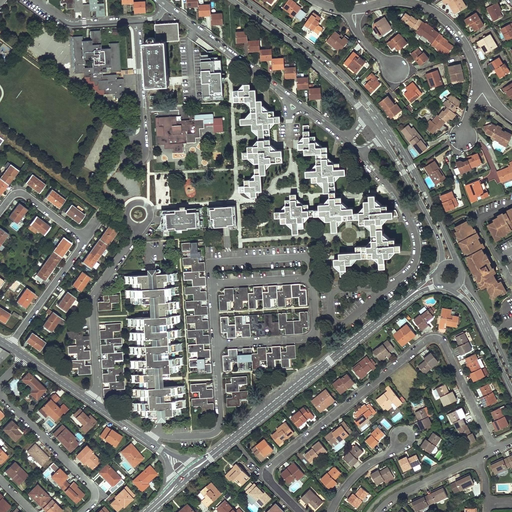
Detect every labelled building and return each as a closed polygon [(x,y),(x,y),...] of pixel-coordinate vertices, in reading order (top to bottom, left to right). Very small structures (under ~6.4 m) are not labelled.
[(74,9),(73,0),(59,0),(59,4),(65,4),(66,9),(74,9)] [(89,17),(89,11),(88,3),(80,4),(79,0),(73,0),(74,9),(74,12),(80,12),(80,17),(89,17)] [(95,17),(104,16),(103,2),(94,3),(93,0),(88,0),(88,3),(89,11),(94,11),(95,17)] [(199,15),(211,15),(211,13),(210,3),(204,4),(203,0),(198,0),(199,6),(199,15)] [(296,4),(290,0),(289,0),(283,9),(295,18),(301,10),(295,6),(296,4)] [(442,0),(445,5),(449,2),(451,6),(450,7),(453,11),(454,11),(456,13),(466,7),(461,0),(442,0)] [(145,12),(145,1),(133,2),(134,4),(134,12),(145,12)] [(501,11),(496,1),(486,7),(493,20),(501,16),(499,12),(501,11)] [(212,24),(223,24),(223,12),(211,13),(211,15),(212,24)] [(484,25),(476,12),(464,19),(467,24),(468,23),(470,27),(472,26),(474,30),(484,25)] [(321,19),(313,13),(302,29),(306,32),(308,29),(309,29),(310,28),(318,34),(322,29),(318,26),(320,23),(318,22),(321,19)] [(405,14),(399,22),(404,26),(405,25),(412,29),(413,28),(417,31),(423,23),(419,20),(417,22),(411,17),(410,18),(405,14)] [(392,29),(385,18),(375,24),(374,29),(377,34),(378,33),(380,36),(392,29)] [(511,24),(511,22),(500,28),(506,40),(511,36),(511,24)] [(145,42),(148,87),(169,85),(168,70),(166,70),(164,42),(178,41),(177,23),(155,24),(157,42),(145,42)] [(423,23),(417,31),(416,33),(421,36),(422,35),(428,40),(428,41),(432,44),(439,35),(433,31),(435,28),(428,23),(427,26),(423,23)] [(100,30),(91,31),(91,40),(83,41),(83,36),(73,36),(75,73),(84,72),(85,76),(89,76),(89,81),(94,81),(94,85),(99,85),(99,89),(103,89),(104,93),(115,93),(115,97),(125,97),(124,78),(117,79),(117,74),(103,75),(103,66),(112,66),(112,70),(120,70),(119,43),(110,44),(110,48),(101,49),(100,30)] [(248,43),(248,41),(248,32),(236,32),(237,44),(248,43)] [(340,38),(335,33),(327,43),(336,51),(339,48),(342,50),(349,42),(345,38),(341,41),(339,39),(340,38)] [(497,46),(489,34),(477,41),(484,54),(497,46)] [(387,44),(392,50),(397,46),(400,50),(407,45),(400,36),(398,35),(387,44)] [(439,35),(432,44),(431,45),(443,54),(443,53),(447,56),(453,48),(445,42),(446,41),(442,38),(439,35)] [(261,53),(261,51),(260,41),(248,41),(248,43),(249,53),(261,53)] [(429,60),(424,53),(422,54),(418,49),(411,55),(415,60),(416,60),(421,66),(429,60)] [(261,63),(273,62),(273,60),(272,51),(261,51),(261,53),(261,63)] [(356,73),(365,63),(353,52),(344,63),(356,73)] [(208,54),(201,55),(202,72),(199,73),(199,80),(202,80),(204,100),(224,99),(222,82),(225,82),(225,73),(222,73),(221,60),(218,60),(218,57),(208,58),(208,54)] [(502,64),(498,57),(487,63),(492,70),(493,70),(498,78),(509,72),(503,63),(502,64)] [(285,71),(285,70),(285,60),(273,60),(273,62),(273,72),(285,71)] [(464,82),(460,64),(448,67),(452,84),(464,82)] [(286,81),(298,80),(298,79),(297,69),(285,70),(285,71),(286,81)] [(443,84),(438,70),(426,74),(429,82),(432,82),(434,88),(443,84)] [(376,75),(373,72),(366,79),(369,81),(364,86),(373,94),(381,86),(374,77),(376,75)] [(310,91),(310,90),(309,79),(298,79),(298,80),(298,91),(310,91)] [(511,81),(503,87),(508,96),(510,95),(511,97),(511,81)] [(240,90),(234,91),(235,102),(245,101),(252,107),(252,112),(247,118),(241,118),(242,124),(253,124),(253,128),(259,134),(259,140),(255,146),(249,146),(249,152),(243,152),(244,157),(249,157),(255,162),(261,162),(261,168),(256,169),(256,174),(250,180),(245,180),(245,186),(240,187),(240,192),(245,192),(251,197),(257,197),(257,191),(262,191),(261,174),(267,173),(267,167),(271,162),(283,161),(282,150),(277,150),(271,144),(270,127),(274,122),(280,122),(280,116),(275,116),(274,111),(269,111),(263,105),(263,100),(257,100),(256,89),(251,90),(250,84),(245,85),(240,90)] [(404,95),(411,103),(422,94),(414,84),(406,91),(408,92),(404,95)] [(322,100),(321,89),(310,90),(310,91),(311,101),(322,100)] [(447,107),(455,114),(458,110),(455,108),(457,105),(459,107),(461,103),(451,95),(447,97),(450,99),(447,102),(444,105),(447,107)] [(395,105),(388,96),(380,102),(391,118),(401,110),(396,104),(395,105)] [(447,107),(439,116),(446,122),(448,123),(451,119),(452,120),(456,115),(455,114),(447,107)] [(177,117),(159,118),(160,127),(164,127),(165,136),(160,136),(161,145),(165,145),(166,150),(174,149),(175,153),(184,153),(184,143),(197,143),(197,138),(201,138),(201,129),(205,129),(205,126),(214,126),(215,133),(224,132),(223,118),(214,119),(214,114),(191,116),(191,120),(178,121),(177,117)] [(439,116),(438,115),(433,122),(431,120),(425,127),(433,134),(438,128),(439,130),(446,122),(439,116)] [(497,125),(496,126),(490,123),(489,125),(483,127),(485,132),(495,138),(495,139),(499,142),(498,143),(506,146),(511,134),(501,129),(502,127),(497,125)] [(411,129),(408,125),(401,131),(406,136),(405,137),(413,146),(412,147),(415,150),(416,149),(420,154),(429,147),(413,128),(411,129)] [(309,126),(304,126),(304,137),(299,143),(299,148),(305,148),(305,153),(316,153),(317,164),(311,170),(306,171),(307,176),(312,176),(312,181),(318,181),(324,186),(325,192),(336,191),(335,180),(340,174),(346,174),(345,168),(340,169),(339,163),(333,163),(328,159),(327,147),(321,147),(316,143),(315,137),(310,137),(309,126)] [(474,158),(468,160),(471,169),(483,164),(478,153),(473,156),(474,158)] [(445,178),(432,159),(423,165),(436,185),(445,178)] [(471,169),(468,160),(462,162),(459,161),(456,162),(461,173),(471,169)] [(511,161),(509,163),(510,166),(496,172),(500,182),(511,177),(511,161)] [(115,166),(109,163),(104,172),(111,175),(115,166)] [(10,164),(0,177),(0,194),(18,170),(10,164)] [(45,185),(31,174),(25,183),(39,193),(45,185)] [(482,185),(480,180),(466,185),(471,199),(488,193),(484,184),(482,185)] [(58,208),(65,200),(51,189),(45,197),(58,208)] [(446,211),(458,206),(452,192),(441,196),(444,203),(443,203),(446,211)] [(309,216),(308,205),(303,205),(297,199),(297,194),(291,195),(291,200),(286,200),(286,212),(275,212),(275,218),(281,218),(281,223),(286,223),(293,228),(293,234),(299,233),(299,228),(304,227),(304,216),(309,216)] [(341,270),(341,276),(347,275),(346,264),(351,264),(357,258),(372,257),(380,262),(380,268),(385,267),(385,256),(390,256),(395,250),(401,249),(401,244),(395,244),(395,239),(391,239),(383,232),(383,223),(389,216),(394,216),(393,211),(388,211),(387,206),(382,206),(376,202),(375,195),(370,195),(370,201),(365,201),(365,207),(360,213),(360,223),(365,223),(372,229),(373,245),(356,246),(356,252),(340,253),(340,259),(334,259),(335,265),(341,270)] [(342,203),(342,197),(336,197),(331,198),(326,203),(320,204),(320,209),(314,210),(315,215),(319,215),(326,220),(332,220),(333,231),(338,231),(338,220),(354,218),(354,213),(353,208),(348,208),(342,203)] [(19,203),(8,217),(17,223),(27,210),(19,203)] [(84,215),(71,204),(65,212),(78,223),(84,215)] [(182,231),(182,228),(204,227),(203,220),(201,220),(200,214),(203,214),(203,207),(187,207),(187,205),(182,205),(182,208),(162,209),(162,215),(162,219),(161,222),(156,229),(177,228),(177,231),(182,231)] [(210,226),(229,225),(229,229),(237,229),(236,205),(209,207),(209,214),(212,213),(212,219),(210,219),(210,226)] [(511,208),(507,210),(508,212),(503,215),(502,213),(498,215),(499,217),(493,220),(494,222),(488,225),(496,240),(500,238),(499,236),(501,235),(502,237),(507,234),(506,233),(511,229),(511,208)] [(36,216),(30,225),(44,235),(50,226),(36,216)] [(469,225),(466,221),(455,227),(457,231),(455,232),(458,238),(456,239),(461,248),(463,247),(464,249),(462,250),(465,255),(466,254),(468,256),(466,257),(469,262),(467,263),(472,272),(474,271),(475,274),(474,275),(476,279),(477,278),(480,284),(478,285),(480,289),(486,286),(491,295),(490,298),(493,299),(494,296),(502,292),(504,294),(507,293),(501,282),(498,283),(493,273),(496,272),(494,268),(493,269),(489,263),(491,262),(486,253),(484,254),(482,249),(485,247),(483,243),(481,244),(476,234),(477,233),(475,229),(473,230),(470,224),(469,225)] [(118,230),(110,224),(82,262),(91,268),(118,230)] [(72,243),(63,237),(33,277),(40,282),(42,279),(44,281),(72,243)] [(190,249),(191,258),(199,257),(204,257),(204,247),(198,247),(198,242),(182,243),(183,249),(190,249)] [(191,264),(192,272),(200,272),(205,271),(205,262),(199,262),(199,257),(191,258),(183,258),(184,264),(191,264)] [(90,277),(82,271),(72,285),(80,292),(90,277)] [(192,279),(193,287),(201,286),(206,286),(205,276),(200,277),(200,272),(192,272),(184,273),(184,279),(192,279)] [(141,408),(142,417),(177,415),(176,406),(185,406),(185,400),(176,400),(176,392),(184,391),(184,386),(154,388),(153,373),(160,373),(161,378),(166,377),(166,372),(174,372),(174,364),(183,363),(182,357),(174,358),(173,350),(182,349),(181,343),(173,344),(172,336),(181,335),(181,329),(172,329),(171,322),(180,321),(180,315),(171,315),(171,308),(179,307),(179,301),(170,301),(170,293),(179,293),(178,287),(169,287),(169,279),(178,279),(177,273),(124,276),(124,281),(133,281),(134,289),(125,290),(125,295),(134,295),(135,304),(156,302),(157,316),(127,318),(127,325),(136,324),(136,332),(128,332),(128,339),(137,338),(137,346),(129,347),(129,353),(138,352),(138,360),(130,361),(130,367),(139,366),(139,374),(130,375),(131,381),(140,380),(140,389),(131,389),(132,395),(141,394),(141,402),(132,403),(133,409),(141,408)] [(14,280),(10,289),(15,292),(19,283),(14,280)] [(291,285),(292,298),(299,298),(299,305),(307,305),(306,289),(301,289),(301,284),(291,285)] [(263,291),(263,300),(264,307),(272,307),(271,300),(278,299),(277,290),(277,285),(267,286),(267,291),(263,291)] [(282,290),(277,290),(278,299),(278,306),(286,306),(285,299),(292,298),(291,285),(281,285),(282,290)] [(194,301),(202,301),(207,300),(206,291),(201,291),(201,286),(193,287),(185,287),(185,293),(193,293),(194,301)] [(253,292),(248,292),(249,301),(249,308),(257,308),(256,300),(263,300),(263,291),(263,286),(253,287),(253,292)] [(35,293),(26,287),(16,302),(25,307),(35,293)] [(234,293),(234,301),(235,309),(242,309),(242,301),(249,301),(248,292),(248,287),(238,288),(239,293),(234,293)] [(219,294),(220,310),(231,310),(231,302),(234,301),(234,293),(233,288),(224,289),(225,294),(219,294)] [(76,297),(67,291),(57,305),(66,311),(76,297)] [(98,301),(98,311),(112,310),(112,304),(120,303),(119,295),(102,296),(103,301),(98,301)] [(194,309),(195,316),(203,315),(208,315),(207,305),(202,306),(202,301),(194,301),(186,302),(186,310),(194,309)] [(437,308),(435,305),(433,307),(432,307),(430,309),(429,308),(415,319),(423,329),(430,324),(429,322),(435,318),(435,315),(433,313),(436,311),(435,310),(437,308)] [(10,314),(0,306),(0,319),(5,322),(10,314)] [(455,312),(443,309),(439,328),(444,328),(444,324),(456,326),(458,317),(454,316),(455,312)] [(61,318),(53,312),(42,326),(51,332),(61,318)] [(299,320),(294,320),(295,334),(303,333),(303,328),(309,327),(308,312),(298,313),(299,320)] [(279,321),(280,329),(285,329),(285,334),(295,334),(294,320),(287,321),(286,313),(279,314),(279,321)] [(264,315),(265,322),(265,330),(271,330),(271,335),(280,335),(280,329),(279,321),(273,322),(272,314),(264,315)] [(196,330),(204,330),(209,330),(208,320),(203,320),(203,315),(195,316),(187,316),(187,322),(195,322),(196,330)] [(250,316),(250,323),(251,331),(256,331),(256,336),(266,336),(265,330),(265,322),(258,323),(258,315),(250,316)] [(235,317),(236,324),(236,332),(242,332),(242,337),(251,337),(251,331),(250,323),(246,323),(245,316),(235,317)] [(228,317),(221,318),(222,333),(227,333),(227,338),(237,338),(236,332),(236,324),(229,324),(228,317)] [(417,334),(408,323),(395,334),(403,343),(409,339),(410,339),(417,334)] [(100,339),(105,339),(114,339),(113,332),(121,332),(121,324),(105,325),(105,330),(99,330),(100,339)] [(196,338),(197,345),(205,344),(210,344),(209,334),(204,335),(204,330),(196,330),(188,331),(188,338),(196,338)] [(82,331),(66,332),(67,339),(74,339),(74,346),(83,345),(89,345),(88,336),(82,336),(82,331)] [(46,342),(31,332),(25,340),(40,351),(46,342)] [(473,350),(465,334),(457,338),(461,346),(459,348),(462,355),(473,350)] [(101,354),(106,354),(115,353),(114,348),(122,348),(122,338),(114,339),(105,339),(106,344),(100,344),(101,354)] [(395,347),(389,339),(375,351),(382,360),(387,356),(385,354),(386,353),(389,356),(393,353),(391,351),(395,347)] [(198,359),(206,359),(211,358),(210,349),(205,349),(205,344),(197,345),(189,345),(189,353),(197,352),(198,359)] [(83,345),(74,346),(67,346),(68,354),(75,353),(75,360),(84,360),(90,359),(89,350),(83,350),(83,345)] [(286,351),(281,352),(282,360),(282,368),(292,367),(291,360),(296,360),(295,345),(286,346),(286,351)] [(272,352),(266,352),(267,361),(267,369),(276,368),(276,361),(282,360),(281,352),(281,346),(271,347),(272,352)] [(257,353),(252,353),(253,362),(253,370),(261,369),(260,362),(267,361),(266,352),(266,347),(257,348),(257,353)] [(0,348),(0,364),(10,354),(0,348)] [(243,354),(238,354),(238,363),(239,370),(249,370),(248,362),(253,362),(252,353),(252,348),(242,349),(243,354)] [(223,355),(224,371),(234,371),(234,363),(238,363),(238,354),(237,349),(228,350),(228,355),(223,355)] [(116,368),(115,362),(123,361),(123,353),(115,353),(106,354),(107,359),(101,359),(102,369),(107,368),(116,368)] [(438,362),(431,353),(424,359),(426,361),(419,366),(425,373),(438,362)] [(371,359),(369,355),(354,367),(363,378),(368,374),(366,372),(373,367),(374,369),(377,366),(376,364),(378,363),(373,357),(371,359)] [(199,374),(212,373),(211,363),(206,363),(206,359),(198,359),(189,360),(190,368),(199,367),(199,374)] [(84,360),(75,360),(69,361),(69,368),(76,368),(77,374),(91,374),(90,364),(84,364),(84,360)] [(475,382),(485,377),(477,360),(469,364),(473,373),(471,374),(475,382)] [(108,383),(116,382),(116,376),(124,375),(123,368),(116,368),(107,368),(107,373),(102,374),(102,383),(108,383)] [(45,390),(28,373),(22,379),(33,389),(29,392),(36,399),(45,390)] [(356,382),(349,373),(343,378),(342,377),(335,383),(341,391),(348,385),(349,387),(356,382)] [(247,376),(231,377),(231,383),(226,383),(227,392),(232,392),(241,391),(241,384),(248,384),(247,376)] [(125,390),(124,382),(116,382),(108,383),(108,388),(103,388),(103,397),(117,397),(117,390),(125,390)] [(485,405),(498,399),(494,390),(493,391),(489,382),(480,387),(484,395),(481,396),(485,405)] [(207,384),(191,385),(191,393),(200,392),(200,399),(208,399),(213,398),(212,389),(208,389),(207,384)] [(449,393),(445,384),(436,389),(444,406),(457,400),(452,391),(449,393)] [(388,391),(377,401),(386,412),(390,408),(393,411),(403,403),(388,386),(386,388),(388,391)] [(336,399),(327,389),(326,390),(326,391),(321,395),(320,394),(313,400),(322,411),(336,399)] [(241,391),(232,392),(232,397),(227,397),(228,407),(242,406),(241,399),(248,398),(248,391),(241,391)] [(24,398),(30,403),(34,398),(28,393),(24,398)] [(59,399),(55,394),(39,410),(46,417),(48,414),(55,421),(63,412),(64,413),(68,409),(63,404),(59,408),(54,403),(59,399)] [(208,399),(200,399),(192,400),(192,407),(201,407),(201,414),(214,413),(214,403),(209,403),(208,399)] [(370,404),(367,406),(366,404),(359,410),(359,411),(356,414),(357,415),(355,417),(357,419),(355,421),(359,426),(368,418),(367,417),(372,413),(373,414),(377,412),(370,404)] [(497,430),(510,423),(503,409),(507,408),(505,404),(492,411),(496,419),(492,421),(497,430)] [(316,415),(309,408),(308,409),(305,406),(292,416),(299,426),(311,416),(312,418),(316,415)] [(432,425),(424,408),(416,412),(420,421),(417,422),(421,430),(432,425)] [(88,417),(79,409),(73,415),(88,429),(96,421),(89,415),(88,417)] [(459,429),(466,426),(462,419),(461,419),(457,411),(449,415),(454,425),(455,424),(458,430),(459,429)] [(399,412),(392,418),(395,422),(402,416),(399,412)] [(11,421),(3,429),(15,440),(21,434),(16,429),(18,427),(11,421)] [(290,428),(285,422),(278,428),(279,429),(273,434),(276,438),(277,437),(280,441),(286,436),(285,435),(286,434),(288,436),(292,433),(292,434),(295,432),(291,427),(290,428)] [(335,429),(326,437),(332,444),(338,439),(340,441),(351,431),(343,422),(340,425),(341,426),(336,430),(335,429)] [(75,439),(62,426),(54,434),(70,451),(78,443),(74,440),(75,439)] [(471,435),(467,426),(466,426),(459,429),(464,439),(465,439),(468,445),(476,441),(473,434),(471,435)] [(122,437),(106,427),(100,436),(115,446),(122,437)] [(384,434),(377,427),(370,435),(371,436),(366,441),(373,447),(378,441),(377,440),(384,434)] [(442,438),(434,432),(429,440),(427,439),(422,446),(431,453),(432,452),(434,454),(436,453),(438,450),(438,447),(436,446),(442,438)] [(275,449),(266,438),(253,448),(261,459),(266,455),(267,456),(272,452),(271,451),(275,449)] [(312,449),(305,455),(310,462),(317,457),(318,459),(327,451),(319,441),(312,447),(314,449),(313,450),(312,449)] [(130,443),(120,452),(133,467),(143,458),(130,443)] [(49,457),(34,444),(26,452),(40,466),(49,457)] [(363,451),(357,445),(344,458),(352,466),(358,459),(356,458),(363,451)] [(92,452),(85,446),(75,456),(84,465),(86,463),(91,468),(98,461),(91,453),(92,452)] [(407,457),(399,461),(404,471),(420,463),(416,455),(408,459),(407,457)] [(511,466),(507,459),(504,460),(503,459),(491,464),(495,474),(511,466)] [(18,484),(27,475),(14,462),(5,470),(18,484)] [(305,474),(294,462),(282,472),(290,482),(295,477),(297,480),(305,474)] [(67,476),(53,463),(49,468),(55,472),(51,476),(59,484),(58,485),(61,489),(66,484),(67,483),(64,479),(67,476)] [(249,476),(236,463),(232,467),(233,467),(227,474),(233,480),(236,477),(242,483),(249,476)] [(120,479),(106,464),(97,472),(112,487),(120,479)] [(342,472),(335,466),(329,473),(328,472),(322,479),(331,488),(338,481),(335,479),(342,472)] [(156,474),(149,467),(132,482),(141,491),(148,485),(146,483),(156,474)] [(394,478),(388,467),(380,472),(379,470),(371,475),(377,485),(385,480),(386,483),(394,478)] [(456,482),(451,485),(454,492),(460,490),(460,491),(474,484),(470,474),(456,481),(456,482)] [(253,483),(250,481),(245,486),(247,488),(246,489),(249,492),(245,496),(252,503),(256,499),(262,505),(271,497),(264,491),(263,492),(254,482),(253,483)] [(221,493),(211,482),(197,494),(208,506),(221,493)] [(69,486),(66,484),(61,489),(76,503),(83,495),(75,487),(76,486),(72,483),(69,486)] [(51,499),(37,485),(28,494),(42,508),(51,499)] [(431,493),(428,495),(432,503),(448,496),(443,486),(430,492),(431,493)] [(133,496),(125,487),(117,495),(118,496),(116,498),(116,499),(111,504),(114,507),(113,507),(116,511),(122,506),(123,507),(131,499),(130,498),(133,496)] [(369,493),(362,488),(356,495),(354,493),(348,500),(358,507),(369,493)] [(323,501),(311,489),(302,497),(308,503),(310,502),(317,508),(323,501)] [(0,511),(4,511),(10,507),(1,498),(3,497),(0,494),(0,511)] [(112,494),(106,501),(109,503),(115,497),(112,494)] [(432,503),(428,495),(424,497),(423,495),(412,501),(416,511),(428,505),(432,503)] [(60,511),(62,510),(51,499),(42,508),(46,511),(60,511)] [(235,511),(225,501),(217,508),(220,511),(241,511),(238,509),(235,511)] [(276,502),(266,511),(284,511),(283,511),(284,510),(276,502)] [(194,511),(187,503),(177,511),(194,511)]
